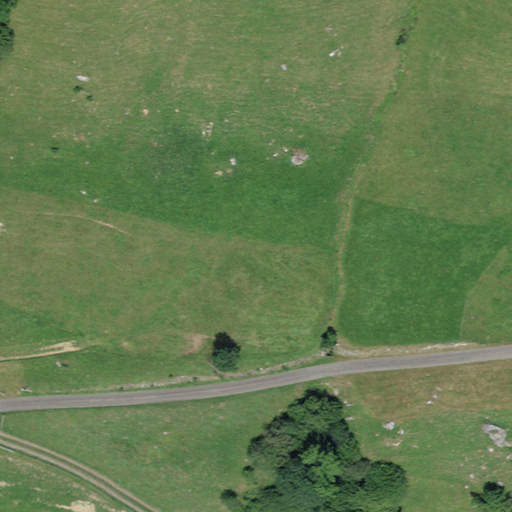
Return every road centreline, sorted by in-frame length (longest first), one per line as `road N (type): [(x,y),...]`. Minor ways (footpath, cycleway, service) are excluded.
road 1 (track): [(511,350),(246,386),(0,406)]
road 2 (track): [(0,438),(91,475),(144,511)]
